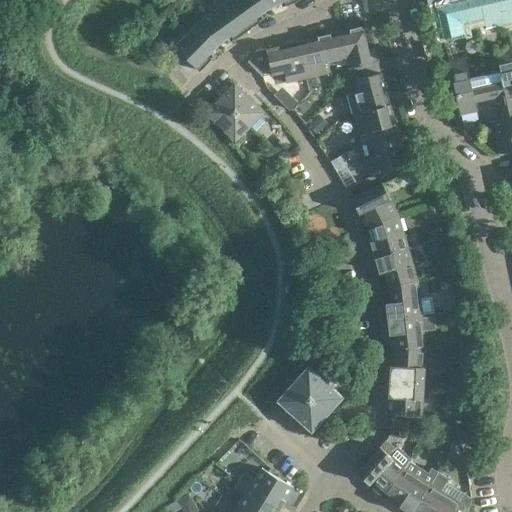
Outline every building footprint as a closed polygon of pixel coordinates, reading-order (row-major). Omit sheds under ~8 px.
[(270,6),(265,0),(229,0),(228,1),(247,29),(255,24),(252,19),(270,6)] [(473,20),(468,0),(438,0),(435,1),(443,38),(464,33),(462,22),(473,20)] [(468,0),(473,20),(484,17),(486,28),(506,23),(501,0),(468,0)] [(511,0),(501,0),(506,23),(511,22),(511,0)] [(247,29),(228,1),(198,22),(217,43),(236,29),(240,34),(247,29)] [(171,44),(197,70),(204,63),(200,59),(217,43),(198,22),(171,44)] [(356,80),(356,82),(382,75),(382,74),(378,61),(374,47),(367,49),(362,26),(349,29),(350,34),(343,36),(342,31),(329,34),(335,60),(345,58),(348,68),(356,66),(359,79),(356,80)] [(327,74),(325,65),(324,63),(335,60),(329,34),(317,36),(318,41),(299,46),(306,79),(327,74)] [(249,62),(262,78),(271,76),(284,73),(286,84),(306,79),(299,46),(280,50),(279,45),(265,48),(254,51),(249,62)] [(499,71),(483,75),(488,98),(500,105),(511,102),(511,48),(511,47),(494,51),(499,71)] [(474,101),(488,98),(483,75),(470,78),(465,58),(448,61),(453,82),(460,114),(476,110),(474,101)] [(349,95),(354,116),(386,108),(381,87),(385,86),(382,75),(356,82),(359,92),(349,95)] [(235,82),(221,95),(248,125),(263,111),(235,82)] [(248,125),(221,95),(206,109),(233,139),(248,125)] [(493,122),(497,138),(511,134),(511,102),(500,105),(503,120),(493,122)] [(398,137),(395,125),(391,126),(386,108),(354,116),(362,146),(398,137)] [(306,122),(318,134),(326,126),(313,114),(306,122)] [(511,134),(497,138),(500,154),(511,151),(511,134)] [(370,178),(402,171),(397,151),(401,150),(398,137),(362,146),(370,178)] [(279,141),(274,147),(281,153),(286,148),(279,141)] [(363,211),(369,225),(395,214),(382,185),(351,200),(358,214),(363,211)] [(369,243),(374,258),(407,248),(397,216),(395,214),(369,225),(375,241),(369,243)] [(329,249),(335,220),(316,216),(310,245),(329,249)] [(390,288),(417,280),(407,248),(374,258),(378,273),(384,271),(390,288)] [(386,309),(387,319),(421,315),(417,280),(390,288),(391,302),(385,303),(386,309)] [(397,351),(425,352),(425,351),(421,315),(387,319),(389,336),(395,335),(397,351)] [(437,327),(436,342),(448,343),(449,328),(437,327)] [(390,373),(390,382),(423,384),(425,352),(397,351),(396,367),(391,367),(390,373)] [(312,431),(342,397),(308,367),(279,401),(279,402),(274,407),(288,420),(293,414),(297,418),(293,424),(307,436),(312,431)] [(460,374),(452,374),(451,381),(459,382),(460,374)] [(422,418),(423,384),(390,382),(389,391),(389,397),(395,397),(394,413),(422,418)] [(428,409),(445,411),(446,399),(456,400),(457,388),(431,385),(428,409)] [(472,429),(476,445),(488,441),(484,426),(472,429)] [(356,474),(364,481),(368,484),(371,481),(387,495),(410,462),(411,460),(396,446),(395,448),(387,441),(380,448),(356,474)] [(402,509),(406,511),(405,511),(415,511),(438,473),(431,469),(428,474),(410,462),(387,495),(404,505),(402,509)] [(293,488),(261,468),(254,480),(244,473),(239,481),(281,507),(293,488)] [(448,479),(438,473),(415,511),(466,511),(471,503),(471,499),(445,483),(448,479)] [(245,495),(238,506),(248,511),(278,511),(281,507),(239,481),(234,488),(245,495)]
